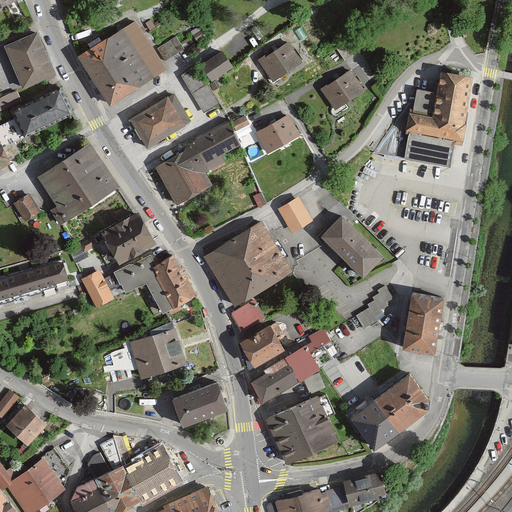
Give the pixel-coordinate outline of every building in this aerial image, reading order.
[(0,0),(0,10),(22,0),(0,0)] [(78,58),(110,108),(169,71),(136,22),(78,58)] [(6,49),(25,91),(56,78),(38,35),(6,49)] [(179,35),(158,45),(164,58),(185,49),(179,35)] [(291,43),(261,64),(275,84),(304,63),(291,43)] [(234,70),(225,55),(203,68),(212,84),(234,70)] [(197,68),(182,76),(203,113),(218,104),(197,68)] [(409,110),(406,132),(409,133),(455,140),(462,142),(474,74),(441,68),(437,92),(433,114),(414,111),(409,110)] [(353,72),(323,91),(337,112),(366,92),(353,72)] [(26,133),(73,109),(60,84),(13,108),(26,133)] [(433,114),(437,92),(418,88),(414,111),(433,114)] [(153,105),(130,120),(148,149),(191,123),(172,93),(163,99),(158,102),(153,105)] [(246,113),(233,121),(238,129),(251,121),(246,113)] [(299,136),(290,117),(256,136),(266,154),(299,136)] [(243,151),(228,126),(157,167),(180,207),(216,186),(208,172),(243,151)] [(450,165),(455,140),(409,133),(405,157),(450,165)] [(0,162),(9,158),(0,140),(0,162)] [(92,145),(39,180),(58,208),(52,212),(63,228),(122,189),(92,145)] [(41,214),(30,196),(14,206),(26,224),(41,214)] [(300,199),(280,211),(294,234),(314,222),(300,199)] [(155,239),(136,210),(105,229),(123,258),(155,239)] [(387,260),(344,218),(324,238),(367,280),(387,260)] [(294,275),(262,224),(206,258),(238,310),(294,275)] [(150,251),(117,270),(129,289),(147,279),(164,308),(195,291),(174,254),(157,264),(150,251)] [(64,259),(0,276),(0,294),(69,275),(64,259)] [(370,309),(358,317),(366,330),(380,321),(378,318),(385,313),(383,310),(390,305),(389,303),(394,299),(386,287),(378,292),(380,295),(373,300),(375,302),(369,306),(370,309)] [(445,295),(411,289),(402,344),(435,350),(445,295)] [(287,352),(272,328),(243,346),(258,371),(287,352)] [(252,382),(266,405),(323,371),(313,354),(334,342),(326,328),(309,337),(314,345),(252,382)] [(178,331),(131,345),(142,381),(188,367),(178,331)] [(429,398),(409,371),(375,396),(398,428),(428,406),(429,398)] [(230,413),(219,384),(175,401),(185,430),(230,413)] [(20,400),(10,391),(0,403),(0,417),(4,420),(20,400)] [(398,428),(375,396),(351,414),(374,445),(398,428)] [(320,397),(268,421),(289,466),(340,442),(320,397)] [(49,427),(27,408),(9,428),(31,448),(49,427)] [(166,447),(124,467),(142,503),(183,482),(166,447)] [(34,511),(65,490),(41,457),(14,479),(0,461),(0,479),(24,511),(34,511)] [(123,511),(142,503),(124,467),(95,481),(110,511),(123,511)] [(381,470),(343,479),(350,505),(379,497),(378,493),(386,491),(381,470)] [(110,511),(95,481),(78,489),(72,504),(76,511),(110,511)] [(344,511),(345,511),(339,487),(277,505),(279,511),(344,511)] [(219,511),(208,488),(165,508),(167,510),(163,511),(219,511)] [(0,511),(16,511),(1,492),(0,491),(0,511)]
